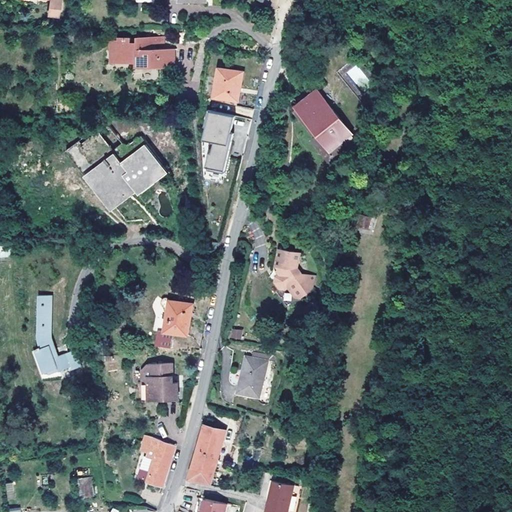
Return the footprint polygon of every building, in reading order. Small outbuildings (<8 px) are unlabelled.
[(51,0),(50,13),(60,14),(61,0),(51,0)] [(113,40),(113,49),(120,48),(120,61),(138,61),(138,65),(164,65),(163,37),(137,37),(138,41),(132,41),(132,37),(120,37),(120,40),(113,40)] [(220,66),(215,96),(240,100),(245,70),(220,66)] [(298,108),(337,157),(346,149),(341,143),(353,133),(319,91),(298,108)] [(236,107),(236,114),(251,115),(251,108),(236,107)] [(331,162),(337,157),(298,108),(293,113),(331,162)] [(116,150),(128,141),(140,132),(140,129),(140,128),(138,127),(138,126),(136,126),(135,127),(132,128),(125,121),(125,120),(110,121),(104,126),(99,131),(76,149),(92,170),(95,167),(116,150)] [(168,127),(147,143),(150,146),(166,167),(182,154),(181,126),(168,127)] [(73,145),(76,149),(99,131),(95,127),(73,145)] [(128,141),(116,150),(119,153),(124,160),(136,151),(128,141)] [(126,164),(150,146),(147,143),(136,151),(124,160),(126,164)] [(68,149),(114,209),(119,205),(117,203),(93,173),(97,170),(95,167),(92,170),(76,149),(73,145),(68,149)] [(119,153),(118,155),(97,170),(93,173),(117,203),(137,187),(139,190),(167,168),(166,167),(150,146),(126,164),(124,160),(119,153)] [(97,170),(118,155),(119,153),(116,150),(95,167),(97,170)] [(169,171),(167,168),(139,190),(142,193),(169,171)] [(119,205),(139,190),(137,187),(117,203),(119,205)] [(364,214),(360,226),(369,228),(372,216),(364,214)] [(0,246),(0,257),(10,257),(9,246),(0,246)] [(279,263),(279,267),(277,268),(279,272),(275,274),(274,281),(279,287),(283,288),(287,286),(294,297),(298,298),(306,293),(305,292),(311,286),(314,275),(301,272),(296,266),(299,251),(279,247),(275,263),(279,263)] [(54,294),(40,294),(39,339),(42,346),(38,347),(38,348),(46,372),(51,370),(52,378),(63,377),(63,369),(74,366),(75,368),(82,365),(76,349),(60,354),(53,335),(54,294)] [(160,330),(157,344),(172,347),(175,332),(189,334),(194,303),(165,298),(165,302),(169,310),(165,330),(160,330)] [(247,330),(238,329),(236,336),(245,338),(247,330)] [(45,379),(52,378),(51,370),(46,372),(38,348),(34,349),(45,379)] [(104,356),(105,370),(116,370),(115,356),(104,356)] [(247,356),(239,392),(261,397),(269,361),(247,356)] [(175,363),(149,365),(145,370),(145,379),(152,386),(152,401),(180,399),(180,382),(174,382),(174,376),(176,375),(175,363)] [(196,459),(190,479),(212,484),(227,430),(205,424),(196,459)] [(154,436),(148,434),(143,454),(150,456),(154,436)] [(178,445),(154,436),(150,456),(156,457),(149,479),(166,485),(178,445)] [(370,460),(361,460),(361,476),(370,476),(370,460)] [(92,476),(77,478),(79,497),(94,496),(92,476)] [(276,481),(267,511),(270,511),(287,511),(295,487),(276,481)] [(13,483),(6,483),(7,497),(14,497),(13,483)] [(227,511),(230,505),(200,498),(196,511),(227,511)]
